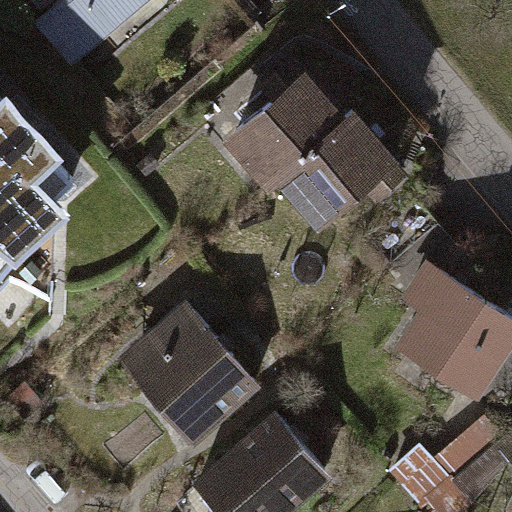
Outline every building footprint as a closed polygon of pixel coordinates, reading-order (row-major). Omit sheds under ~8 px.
[(80,0),(101,25),(131,0),(80,0)] [(89,33),(65,5),(43,23),(67,51),(89,33)] [(276,95),(238,128),(279,175),(287,169),(345,118),(304,71),(302,72),(292,60),(265,83),(276,95)] [(73,177),(0,95),(0,269),(41,233),(34,225),(55,206),(49,199),(73,177)] [(354,110),(345,118),(287,169),(327,214),(364,181),(376,194),(402,171),(392,159),(394,156),(354,110)] [(404,342),(475,389),(511,333),(511,314),(450,274),(404,342)] [(256,379),(188,300),(153,330),(161,339),(132,364),(193,434),(256,379)] [(277,411),(201,477),(231,511),(275,511),(326,468),(277,411)] [(448,479),(498,435),(484,419),(434,462),(448,479)] [(511,430),(498,442),(509,455),(511,457),(511,430)] [(465,493),(509,455),(498,442),(454,480),(465,493)]
